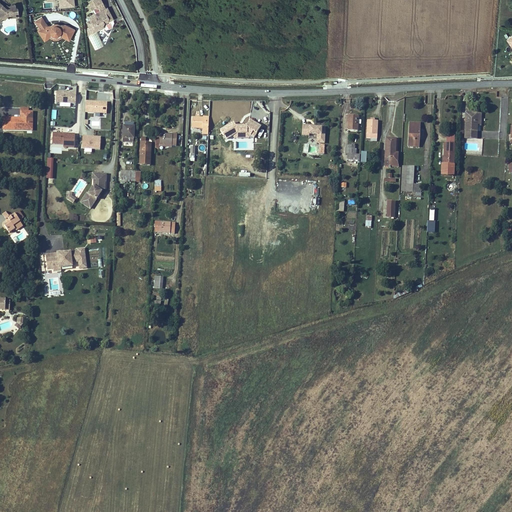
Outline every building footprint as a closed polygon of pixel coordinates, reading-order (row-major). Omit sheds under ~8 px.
[(100,0),(89,0),(88,1),(92,10),(97,7),(99,11),(88,17),(89,19),(85,21),(89,28),(91,31),(102,26),(104,21),(107,19),(108,17),(111,15),(107,7),(105,8),(100,0)] [(17,6),(16,2),(12,3),(12,4),(12,6),(8,7),(6,5),(4,3),(1,1),(0,1),(0,14),(2,14),(4,16),(6,17),(9,13),(11,13),(11,15),(17,14),(17,13),(19,13),(19,6),(17,6)] [(111,15),(108,17),(107,19),(104,21),(102,26),(91,31),(91,33),(103,27),(105,23),(113,19),(111,15)] [(47,25),(42,17),(35,22),(40,29),(37,31),(43,39),(51,34),(52,35),(53,36),(54,36),(55,36),(56,36),(58,35),(59,35),(60,34),(70,39),(74,30),(65,25),(60,25),(60,27),(50,27),(50,26),(47,26),(47,25)] [(74,93),(55,91),(55,101),(73,103),(74,93)] [(108,101),(86,100),(86,110),(107,111),(108,101)] [(33,111),(28,110),(25,111),(24,118),(20,118),(20,117),(3,116),(3,128),(32,129),(33,111)] [(481,125),(481,114),(466,113),(465,137),(477,138),(477,124),(481,125)] [(348,129),(358,129),(358,115),(348,115),(348,129)] [(202,134),(207,134),(208,117),(202,116),(202,117),(192,117),(192,128),(202,128),(202,134)] [(367,137),(378,137),(379,120),(376,120),(376,117),(371,117),(371,119),(368,119),(368,124),(367,124),(367,137)] [(235,125),(233,121),(220,129),(226,139),(233,135),(234,137),(254,137),(261,125),(250,119),(247,125),(235,125)] [(133,142),(134,123),(124,122),(123,142),(133,142)] [(409,146),(419,146),(419,123),(410,123),(409,123),(409,146)] [(324,143),(325,127),(314,127),(311,127),(311,125),(302,125),(302,135),(308,135),(309,134),(317,134),(317,138),(316,142),(324,143)] [(75,134),(53,132),(52,142),(64,143),(63,147),(74,147),(75,134)] [(159,134),(155,133),(154,144),(173,145),(173,138),(174,134),(159,134)] [(449,134),(448,141),(448,148),(445,148),(445,156),(444,174),(454,175),(455,142),(454,142),(454,134),(449,134)] [(101,137),(84,137),(83,147),(100,148),(101,137)] [(385,160),(398,160),(398,152),(396,152),(397,138),(387,137),(385,160)] [(151,143),(146,142),(141,142),(140,163),(150,163),(151,143)] [(360,157),(360,154),(355,153),(355,146),(348,146),(348,160),(360,160),(360,157)] [(414,191),(414,183),(406,183),(407,166),(402,166),(402,182),(401,191),(414,191)] [(414,183),(414,166),(407,166),(406,183),(414,183)] [(107,174),(98,173),(97,179),(95,179),(94,185),(89,193),(88,192),(81,202),(91,208),(104,188),(104,186),(105,186),(106,181),(107,174)] [(75,198),(71,196),(71,192),(67,192),(67,198),(69,199),(73,202),(75,198)] [(388,201),(387,217),(394,217),(395,201),(388,201)] [(19,211),(15,214),(19,220),(23,217),(19,211)] [(8,219),(10,217),(7,212),(3,215),(9,224),(11,222),(8,219)] [(15,214),(10,217),(8,219),(11,222),(9,224),(6,226),(11,233),(16,229),(15,227),(21,223),(15,214)] [(169,232),(170,221),(156,221),(155,231),(169,232)] [(95,235),(87,236),(89,244),(96,243),(95,235)] [(57,254),(46,255),(47,269),(53,269),(53,272),(61,271),(61,268),(72,267),(72,263),(79,262),(79,269),(86,268),(84,249),(77,249),(77,251),(64,253),(57,254)] [(154,288),(162,289),(163,277),(156,276),(154,288)] [(23,326),(24,318),(17,318),(17,323),(16,325),(19,328),(22,325),(23,326)]
